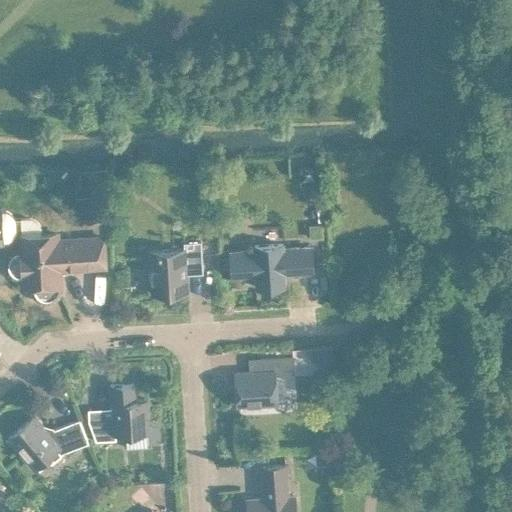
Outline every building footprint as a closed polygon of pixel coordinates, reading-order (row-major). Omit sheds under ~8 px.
[(114,278),(113,249),(66,252),(66,246),(50,247),(50,245),(49,243),(49,241),(48,239),(48,237),(46,235),(45,234),(43,232),(41,231),(38,230),(23,231),(21,228),(18,225),(14,223),(11,223),(11,221),(0,221),(0,256),(13,256),(13,253),(16,253),(19,251),(22,248),(23,244),(30,244),(31,263),(28,263),(24,264),(20,266),(17,270),(16,274),(16,279),(18,283),(21,286),(25,288),(30,289),(32,289),(33,298),(42,297),(42,300),(43,304),(46,308),(49,311),(54,312),(58,312),(62,310),(66,307),(68,303),(68,298),(68,296),(69,296),(68,284),(64,284),(64,281),(67,277),(79,276),(79,280),(114,278)] [(331,236),(318,236),(319,250),(332,249),(331,236)] [(160,292),(161,306),(197,303),(195,282),(211,281),(210,253),(192,254),(193,260),(158,262),(159,280),(158,280),(158,292),(160,292)] [(265,288),(266,299),(294,297),(293,286),(318,284),(316,259),(292,260),(291,255),(263,257),(263,262),(249,263),(251,288),(265,288)] [(269,369),(270,383),(244,384),(246,416),(286,414),(284,386),(303,385),(302,367),(269,369)] [(124,446),(158,444),(156,411),(143,412),(142,395),(119,396),(120,414),(122,414),(122,419),(97,421),(97,433),(104,453),(125,451),(124,446)] [(72,464),(86,458),(77,435),(58,442),(54,441),(43,428),(17,449),(43,480),(54,471),(56,473),(61,474),(72,464)] [(341,464),(325,464),(325,476),(341,476),(341,464)] [(255,511),(303,511),(303,508),(296,508),(294,476),(270,478),(272,510),(255,511)] [(0,511),(12,501),(0,487),(0,511)]
